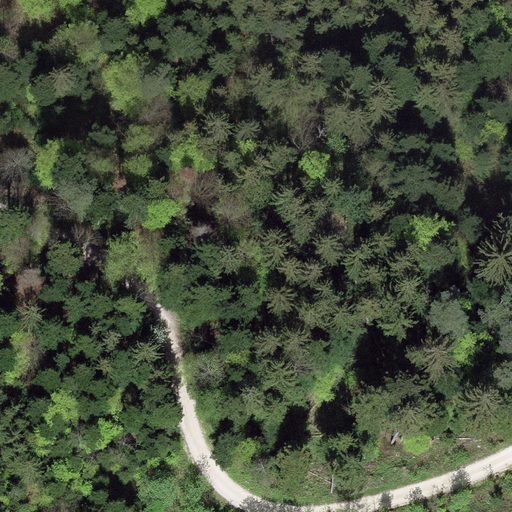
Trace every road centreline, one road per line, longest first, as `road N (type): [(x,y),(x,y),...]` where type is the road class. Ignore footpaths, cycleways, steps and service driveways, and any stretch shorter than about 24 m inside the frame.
road 1 (track): [(0,205),(74,239),(137,282),(168,334),(205,473),(225,494),(266,511)]
road 2 (track): [(335,511),(453,480),(511,454)]
